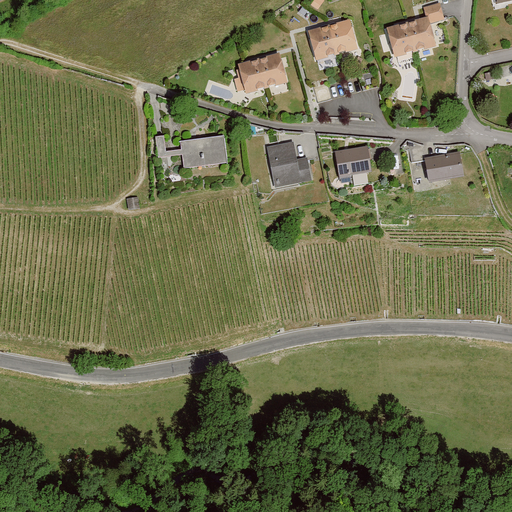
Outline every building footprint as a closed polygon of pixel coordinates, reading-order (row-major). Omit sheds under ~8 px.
[(312,0),(309,5),(318,11),(324,0),(312,0)] [(425,8),(427,16),(441,12),(439,5),(425,8)] [(428,20),(429,23),(443,19),(441,12),(427,16),(428,20)] [(435,45),(429,23),(428,20),(388,30),(395,56),(435,45)] [(317,59),(356,48),(349,23),(309,33),(317,59)] [(246,92),(286,82),(279,56),(239,67),(246,92)] [(374,73),(366,75),(370,89),(378,88),(374,73)] [(366,75),(359,77),(363,91),(370,89),(366,75)] [(328,85),(321,87),(325,102),(332,100),(328,85)] [(321,87),(314,89),(318,104),(325,102),(321,87)] [(180,142),(181,150),(183,150),(186,167),(227,161),(223,136),(180,142)] [(163,137),(154,138),(158,158),(166,157),(163,137)] [(306,160),(296,162),(293,144),(273,148),(276,161),(273,161),(277,185),(310,180),(306,160)] [(426,161),(426,160),(424,148),(409,150),(412,164),(426,161)] [(350,174),(371,171),(369,160),(370,160),(368,149),(367,149),(336,154),(341,180),(351,178),(350,174)] [(430,182),(463,176),(459,155),(426,160),(426,161),(430,182)] [(139,198),(127,199),(128,210),(140,209),(139,198)]
